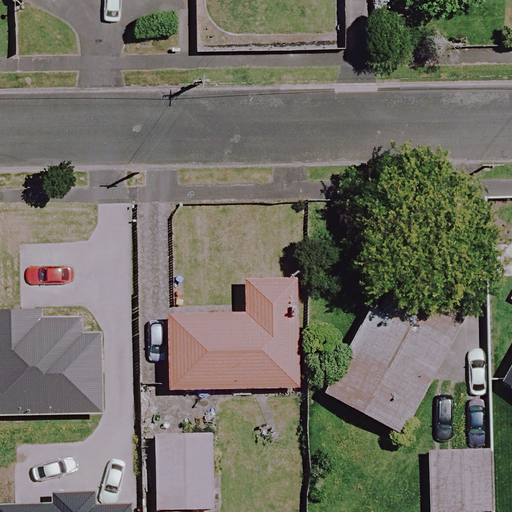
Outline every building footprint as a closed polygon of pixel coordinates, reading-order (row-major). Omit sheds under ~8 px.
[(465,312),(388,274),(328,398),(405,435),(465,312)] [(297,280),(244,280),(244,312),(169,313),(169,391),(298,391),(297,280)] [(0,416),(103,416),(102,337),(78,337),(78,320),(42,320),(42,312),(0,312),(0,416)] [(511,365),(502,383),(511,388),(511,365)] [(217,508),(215,436),(156,438),(158,510),(217,508)] [(485,511),(489,455),(431,450),(426,511),(485,511)] [(133,511),(133,454),(92,455),(92,511),(133,511)]
